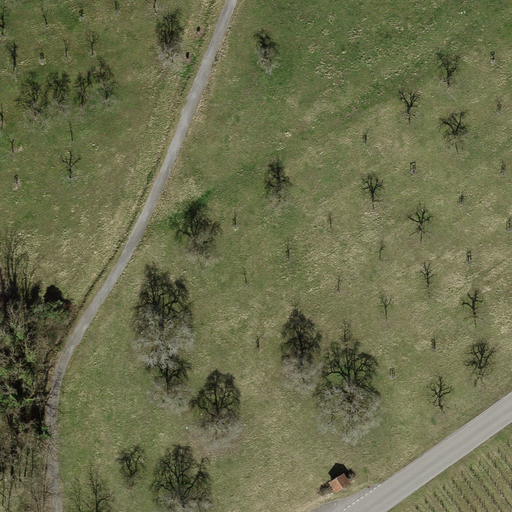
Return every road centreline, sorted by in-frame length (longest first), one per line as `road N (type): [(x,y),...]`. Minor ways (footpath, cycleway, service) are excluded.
road 1 (track): [(228,0),(136,244),(45,392),(60,511)]
road 2 (tertiary): [(511,407),(364,511)]
